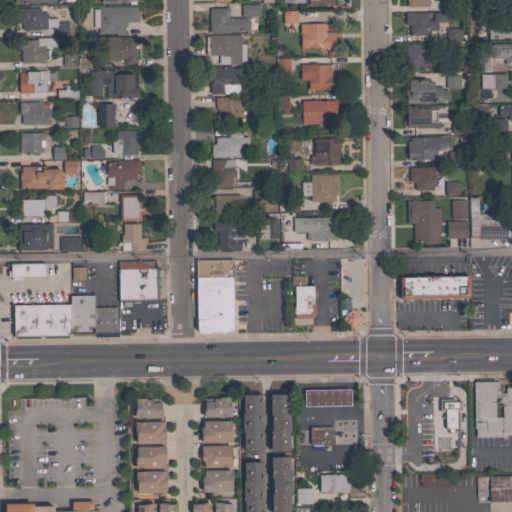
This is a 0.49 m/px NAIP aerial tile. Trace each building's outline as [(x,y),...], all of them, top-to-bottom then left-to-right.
[(399,0),(399,7),(425,8),(424,0),(399,0)] [(259,4),(259,17),(240,17),(240,4),(259,4)] [(138,6),(138,22),(126,22),(126,26),(122,26),(122,34),(98,34),(98,27),(93,27),(93,17),(98,16),(98,7),(138,6)] [(16,8),(39,8),(40,13),(46,13),(46,19),(55,19),(55,22),(68,22),(68,35),(55,36),(55,34),(54,34),(54,28),(40,29),(40,30),(22,30),(22,29),(17,29),(16,8)] [(208,8),(226,8),(227,17),(228,17),(228,18),(248,18),(248,31),(227,31),(227,32),(209,32),(208,8)] [(282,11),(296,11),(296,24),(282,24),(282,11)] [(410,35),(409,25),(405,25),(405,13),(427,12),(427,20),(433,20),(433,13),(452,12),(452,21),(437,22),(437,30),(430,30),(430,35),(410,35)] [(511,14),(481,14),(480,39),(511,39),(511,14)] [(326,23),(326,30),(324,30),(324,32),(333,32),(333,49),(318,49),(318,47),(307,47),(307,48),(300,48),(300,33),(299,33),(299,23),(326,23)] [(459,28),(459,35),(465,35),(465,42),(460,42),(460,40),(446,41),(445,28),(459,28)] [(239,34),(240,44),(244,44),(245,61),(240,61),(240,63),(218,64),(218,55),(210,55),(209,35),(239,34)] [(136,36),(136,44),(136,65),(123,65),(123,58),(119,58),(119,60),(103,60),(103,59),(99,59),(99,39),(103,39),(103,37),(136,36)] [(21,63),(21,50),(18,50),(18,40),(36,40),(36,38),(52,38),(52,47),(45,47),(45,63),(21,63)] [(429,44),(429,54),(424,54),(424,66),(418,66),(418,72),(406,72),(405,44),(429,44)] [(62,54),(75,54),(75,66),(62,66),(62,54)] [(445,72),(445,55),(461,55),(461,71),(445,72)] [(496,56),(497,69),(479,69),(479,57),(496,56)] [(289,71),(275,71),(275,59),(289,58),(289,71)] [(307,89),(307,80),(299,80),(299,64),(308,64),(308,63),(317,63),(317,65),(329,64),(329,71),(331,71),(331,77),(334,77),(334,89),(307,89)] [(231,66),(231,68),(246,68),(247,72),(251,72),(252,93),(210,94),(209,79),(208,79),(207,66),(231,66)] [(18,70),(25,70),(25,71),(47,71),(47,82),(46,82),(46,92),(18,93),(18,70)] [(115,70),(115,75),(137,74),(138,87),(137,87),(137,98),(119,98),(119,95),(114,95),(114,98),(106,98),(106,86),(113,86),(113,84),(101,85),(101,96),(89,96),(89,95),(84,95),(84,85),(89,84),(89,71),(115,70)] [(506,74),(506,88),(480,88),(480,74),(506,74)] [(460,81),(465,81),(465,86),(460,86),(460,88),(445,88),(445,76),(459,75),(460,81)] [(418,102),(418,99),(415,99),(415,101),(411,101),(409,100),(405,100),(405,80),(427,80),(427,81),(432,81),(432,89),(441,89),(441,90),(448,90),(448,100),(442,100),(442,102),(418,102)] [(287,113),(281,113),(281,109),(276,109),(276,95),(280,95),(280,84),(287,84),(287,113)] [(56,98),(56,89),(77,89),(77,97),(56,98)] [(282,110),(282,96),(270,96),(270,110),(282,110)] [(242,97),(242,111),(239,111),(239,125),(209,126),(209,116),(216,116),(215,113),(217,113),(217,108),(215,108),(214,97),(242,97)] [(335,100),(335,101),(336,103),(336,104),(336,106),(335,107),(335,117),(330,117),(330,123),(301,124),(301,100),(335,100)] [(21,124),(20,114),(19,114),(18,102),(50,101),(50,109),(49,109),(50,124),(21,124)] [(96,104),(113,103),(113,115),(113,127),(97,127),(96,104)] [(511,104),(511,120),(507,120),(507,115),(497,115),(497,105),(511,104)] [(406,127),(406,105),(437,105),(437,110),(436,110),(436,113),(445,113),(445,118),(436,118),(436,122),(437,121),(437,126),(406,127)] [(486,105),(487,117),(469,117),(469,105),(486,105)] [(77,116),(77,127),(64,127),(64,116),(77,116)] [(463,121),(463,133),(451,134),(451,121),(463,121)] [(211,157),(210,145),(212,145),(212,144),(215,144),(214,138),(228,137),(228,129),(241,129),(241,137),(247,137),(248,156),(211,157)] [(138,130),(138,143),(136,143),(136,155),(119,155),(119,153),(111,153),(111,137),(115,137),(115,131),(138,130)] [(43,132),(43,147),(42,147),(42,153),(19,153),(19,132),(43,132)] [(448,136),(448,147),(444,147),(444,148),(439,149),(439,150),(435,150),(436,160),(428,160),(428,159),(413,160),(407,160),(406,142),(410,142),(410,137),(429,137),(429,136),(448,136)] [(338,165),(313,165),(313,164),(309,164),(309,155),(313,155),(312,139),(337,138),(338,165)] [(52,159),(51,147),(63,146),(63,159),(52,159)] [(101,158),(90,158),(90,146),(101,146),(101,158)] [(459,151),(459,165),(447,165),(447,152),(459,151)] [(233,159),(233,176),(230,176),(231,187),(213,187),(213,174),(211,174),(211,160),(233,159)] [(286,170),(286,159),(299,159),(299,170),(286,170)] [(139,160),(139,174),(135,174),(135,179),(122,179),(122,189),(109,189),(109,185),(106,185),(106,162),(117,162),(117,160),(139,160)] [(62,173),(62,161),(77,161),(77,167),(75,167),(75,173),(62,173)] [(62,189),(46,189),(46,188),(19,188),(19,172),(20,172),(20,167),(46,166),(46,169),(60,169),(60,176),(62,176),(62,189)] [(441,167),(442,180),(435,180),(435,186),(432,186),(432,190),(414,190),(413,182),(409,182),(409,167),(441,167)] [(310,174),(337,174),(338,195),(333,195),(333,201),(310,201),(310,174)] [(444,182),(458,182),(458,195),(444,195),(444,182)] [(252,190),(267,190),(267,206),(252,206),(252,190)] [(102,191),(103,203),(90,204),(90,201),(82,201),(82,192),(102,191)] [(118,194),(138,194),(138,199),(140,199),(140,206),(144,206),(144,214),(140,214),(140,221),(119,221),(118,194)] [(50,209),(44,209),(44,216),(20,217),(20,211),(16,211),(16,205),(20,205),(20,199),(27,199),(27,195),(32,195),(32,199),(43,199),(43,195),(55,195),(55,206),(50,207),(50,209)] [(213,195),(239,195),(239,218),(214,218),(213,195)] [(478,238),(478,237),(468,237),(468,197),(477,197),(477,214),(495,214),(495,219),(506,219),(506,238),(478,238)] [(284,212),(284,210),(278,210),(278,201),(284,201),(284,198),(297,198),(298,212),(284,212)] [(450,200),(466,200),(466,218),(450,218),(450,200)] [(439,241),(431,241),(430,244),(425,244),(424,242),(412,242),(412,223),(406,223),(406,201),(433,201),(433,208),(439,208),(439,241)] [(56,222),(55,211),(75,210),(75,222),(56,222)] [(305,240),(305,232),(293,232),(293,218),(336,217),(336,240),(305,240)] [(258,229),(253,229),(254,218),(266,218),(266,239),(258,239),(258,229)] [(233,221),(233,228),(237,228),(237,230),(242,230),(242,242),(239,242),(239,250),(231,250),(231,249),(216,249),(216,232),(213,232),(213,221),(233,221)] [(446,238),(445,221),(466,221),(466,237),(446,238)] [(51,223),(51,249),(40,249),(40,250),(16,250),(16,244),(18,244),(18,241),(16,240),(16,234),(17,233),(17,224),(51,223)] [(120,251),(120,234),(122,234),(122,224),(139,223),(139,237),(143,237),(143,242),(142,242),(142,250),(120,251)] [(59,251),(59,237),(79,236),(79,251),(59,251)] [(117,261),(152,260),(152,266),(157,266),(157,269),(161,269),(161,277),(157,277),(157,278),(161,278),(161,285),(157,286),(157,287),(161,287),(162,294),(157,294),(157,301),(130,302),(130,306),(122,306),(122,302),(118,302),(117,261)] [(195,261),(232,260),(233,332),(201,333),(199,333),(197,331),(196,330),(196,328),(195,261)] [(44,263),(44,277),(21,277),(21,280),(11,280),(11,277),(10,277),(10,276),(7,277),(7,270),(9,270),(9,263),(44,263)] [(84,280),(71,281),(70,267),(84,266),(84,280)] [(399,299),(399,276),(468,275),(469,298),(399,299)] [(304,276),(304,286),(313,285),(314,305),(315,313),(309,318),(293,318),(293,286),(291,286),(291,276),(304,276)] [(69,295),(93,295),(93,307),(93,335),(69,335),(69,304),(69,295)] [(339,298),(349,298),(349,310),(345,310),(345,314),(340,314),(340,310),(339,310),(339,298)] [(69,335),(67,335),(67,337),(44,338),(44,336),(38,336),(38,338),(15,338),(15,336),(13,336),(13,333),(10,333),(10,324),(12,324),(12,321),(10,321),(10,307),(12,307),(12,305),(69,304),(69,335)] [(93,307),(117,307),(117,336),(93,337),(93,335),(93,307)] [(342,318),(351,309),(354,311),(355,309),(358,312),(356,314),(361,318),(351,328),(342,318)] [(472,382),(497,381),(498,387),(499,387),(499,393),(505,392),(504,387),(511,387),(511,434),(502,435),(502,436),(475,437),(475,428),(473,428),(472,382)] [(342,390),(296,391),(296,408),(342,407),(342,390)] [(260,415),(259,415),(260,430),(261,430),(261,451),(256,452),(256,450),(243,450),(242,432),(241,432),(241,413),(242,413),(242,394),(260,394),(260,415)] [(287,412),(289,412),(289,432),(288,432),(288,450),(269,450),(269,430),(271,430),(271,415),(269,415),(269,394),(287,394),(287,412)] [(279,452),(278,395),(260,396),(261,453),(279,452)] [(203,416),(202,398),(218,398),(218,397),(229,397),(229,400),(230,400),(230,416),(203,416)] [(133,418),(133,401),(134,401),(134,398),(145,398),(145,399),(159,399),(159,402),(160,402),(160,408),(161,408),(161,418),(133,418)] [(450,430),(451,403),(438,403),(438,430),(450,430)] [(201,443),(201,436),(200,436),(200,427),(200,421),(230,420),(230,440),(229,440),(229,442),(201,443)] [(135,443),(135,441),(134,441),(134,421),(162,421),(162,422),(164,422),(164,443),(135,443)] [(333,426),(333,445),(309,445),(309,427),(333,426)] [(229,445),(229,446),(230,446),(231,466),(221,466),(221,467),(203,467),(203,466),(201,466),(200,445),(229,445)] [(164,446),(164,468),(134,468),(134,456),(135,456),(135,446),(164,446)] [(288,475),(290,475),(290,494),(289,494),(289,511),(270,511),(270,493),(272,493),(271,478),(270,478),(270,457),(288,456),(288,475)] [(243,511),(243,500),(242,500),(242,480),(243,480),(243,462),(256,462),(256,460),(261,460),(262,482),(260,482),(261,497),(262,497),(262,511),(243,511)] [(201,492),(201,477),(201,470),(231,469),(231,490),(230,490),(230,491),(201,492)] [(136,493),(136,492),(135,492),(135,471),(162,470),(162,471),(165,471),(165,492),(136,493)] [(318,492),(318,475),(323,475),(323,474),(348,474),(348,492),(318,492)] [(452,474),(452,486),(419,487),(418,474),(452,474)] [(511,501),(476,501),(476,476),(511,475),(511,501)] [(311,503),(295,503),(295,488),(311,488),(311,503)] [(4,511),(4,504),(7,504),(32,503),(32,506),(53,506),(53,511),(71,511),(70,501),(92,501),(92,511),(96,511),(4,511)] [(210,511),(190,511),(190,503),(202,503),(202,502),(210,502),(210,511)] [(212,511),(212,502),(221,502),(221,503),(230,503),(230,511),(212,511)] [(154,511),(136,511),(136,505),(145,505),(145,503),(154,503),(154,511)] [(157,511),(157,503),(166,503),(166,504),(175,504),(175,511),(157,511)]
